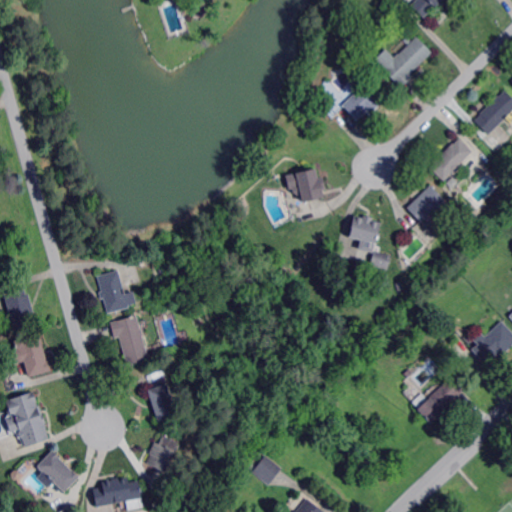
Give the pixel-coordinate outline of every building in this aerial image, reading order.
[(202,18),(195,15),(193,15),(195,8),(197,2),(197,0),(207,3),(205,10),(202,18)] [(443,0),(436,7),(436,6),(435,6),(434,7),(425,17),(423,15),(412,5),(417,0),(443,0)] [(402,88),(384,70),(399,55),(412,42),(417,37),(433,53),(420,66),(418,68),(411,74),(414,77),(411,79),(403,87),(402,88)] [(373,76),(368,70),(372,67),(377,73),(373,76)] [(367,82),(373,77),(386,91),(381,96),(382,97),(378,101),(381,104),(376,108),(375,109),(375,110),(373,112),(369,115),(367,113),(363,116),(362,115),(357,121),(355,119),(344,108),(342,105),(356,92),(353,88),(349,85),(357,77),(360,74),(367,82)] [(490,134),(489,133),(477,121),(476,120),(490,107),(492,105),(507,90),(511,95),(511,112),(503,121),(499,125),(490,134)] [(452,176),(451,174),(444,182),(443,182),(430,169),(444,154),(446,152),(459,140),(466,147),(472,153),(459,166),(459,167),(460,168),(456,173),(452,176)] [(319,178),(324,177),(327,188),(323,189),(324,192),(324,194),(325,197),(317,199),(305,202),(303,194),(299,194),(295,192),(294,188),(294,187),(296,183),(300,183),(298,174),(298,173),(317,169),(319,178)] [(441,216),(441,217),(434,211),(423,222),(410,210),(408,208),(432,185),(452,206),(450,208),(441,216)] [(376,243),(374,243),(362,239),(361,239),(350,236),(351,230),(355,215),(366,218),(369,219),(382,222),(376,243)] [(389,270),(371,265),(375,251),(393,256),(389,270)] [(161,275),(158,267),(163,265),(166,273),(161,275)] [(284,282),(276,277),(282,268),(290,274),(284,282)] [(126,294),(133,292),(136,303),(128,305),(129,307),(108,314),(104,299),(101,299),(101,297),(100,294),(99,292),(101,292),(102,291),(98,277),(112,272),(118,270),(119,271),(123,285),(126,294)] [(28,295),(30,294),(33,304),(34,307),(37,317),(34,318),(36,325),(16,330),(10,308),(6,293),(26,288),(28,295)] [(150,359),(129,365),(124,348),(124,346),(121,336),(116,338),(116,336),(114,329),(113,325),(112,323),(138,316),(140,321),(141,326),(142,329),(150,359)] [(511,331),(511,341),(511,342),(511,343),(511,347),(504,355),(502,356),(498,360),(496,356),(486,365),(472,350),(474,348),(478,345),(475,342),(473,339),(481,332),(485,337),(495,327),(502,321),(511,331)] [(52,371),(32,377),(30,377),(26,360),(17,363),(13,351),(19,349),(16,341),(42,334),(46,350),(47,352),(52,371)] [(454,402),(444,411),(445,412),(444,414),(433,423),(414,402),(424,393),(430,399),(441,388),(454,376),(467,390),(465,392),(454,402)] [(159,421),(154,405),(154,404),(154,403),(149,390),(151,390),(168,384),(168,386),(177,415),(159,421)] [(38,406),(39,405),(41,411),(42,413),(48,430),(47,430),(49,438),(25,447),(24,443),(22,437),(21,438),(20,438),(19,434),(18,433),(19,433),(20,432),(19,430),(15,431),(11,432),(8,423),(7,420),(12,418),(11,414),(9,415),(7,410),(9,410),(6,401),(33,392),(38,406)] [(174,455),(166,471),(157,467),(148,463),(152,454),(150,454),(152,450),(155,442),(160,444),(164,435),(180,442),(174,455)] [(66,492),(55,482),(55,481),(49,487),(38,477),(44,471),(39,466),(54,451),(66,462),(67,464),(80,476),(81,477),(66,492)] [(269,485),(253,472),(266,456),(276,463),(282,469),(280,471),(279,472),(269,485)] [(130,482),(132,481),(140,480),(145,507),(129,510),(127,501),(115,503),(98,506),(94,488),(96,488),(101,487),(104,486),(103,482),(113,480),(113,478),(119,477),(119,479),(129,477),(130,482)] [(296,511),(308,499),(308,498),(325,511),(296,511)]
